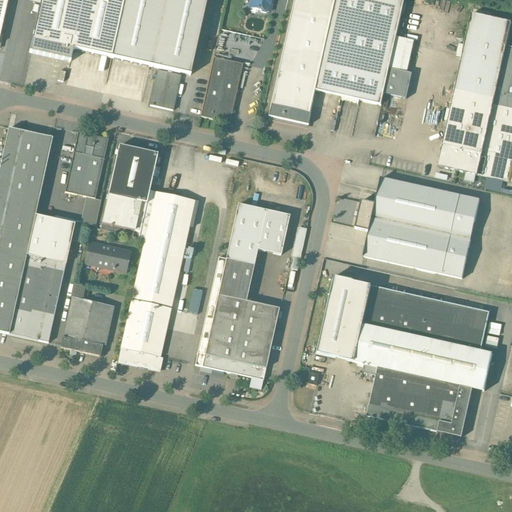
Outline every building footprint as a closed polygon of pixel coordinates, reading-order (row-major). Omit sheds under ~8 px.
[(41,0),(31,50),(71,58),(72,49),(110,58),(123,0),(41,0)] [(206,0),(123,0),(110,58),(190,77),(206,0)] [(251,0),(250,8),(256,10),(256,11),(258,11),(258,10),(261,11),(260,12),(261,13),(265,14),(266,13),(266,12),(269,13),(272,0),(251,0)] [(335,0),(293,0),(270,106),(310,115),(315,92),(335,0)] [(404,0),(335,0),(315,92),(381,106),(383,95),(389,70),(404,0)] [(471,15),(437,168),(477,177),(506,47),(511,24),(471,15)] [(511,48),(506,47),(477,177),(511,184),(511,48)] [(242,65),(213,59),(200,118),(229,125),(242,65)] [(412,75),(389,70),(383,95),(406,100),(412,75)] [(180,77),(157,72),(150,107),(172,112),(180,77)] [(310,115),(270,106),(268,118),(307,127),(310,115)] [(0,333),(9,336),(26,257),(35,217),(52,140),(8,130),(0,166),(0,333)] [(108,141),(78,134),(64,194),(95,200),(108,141)] [(157,155),(119,147),(108,196),(140,203),(134,232),(140,233),(157,155)] [(479,201),(381,180),(378,192),(369,190),(365,204),(375,206),(375,207),(364,205),(359,228),(370,231),(370,232),(360,230),(357,244),(366,246),(364,258),(462,280),(479,201)] [(194,202),(155,193),(120,350),(160,359),(194,202)] [(108,196),(102,225),(120,229),(134,232),(140,203),(108,196)] [(266,212),(237,206),(225,261),(253,267),(257,251),(266,212)] [(289,217),(266,212),(257,251),(280,256),(289,217)] [(74,225),(35,217),(26,257),(65,266),(74,225)] [(120,229),(102,225),(100,231),(119,235),(120,229)] [(129,253),(89,245),(84,265),(125,274),(129,253)] [(65,266),(26,257),(9,336),(48,344),(65,266)] [(218,259),(197,355),(204,356),(225,261),(218,259)] [(253,267),(225,261),(204,356),(204,357),(265,370),(279,310),(246,303),(253,267)] [(371,287),(332,279),(315,355),(354,363),(371,287)] [(87,289),(74,286),(71,299),(84,302),(87,289)] [(489,314),(371,287),(354,363),(366,366),(364,374),(376,377),(367,417),(437,433),(448,384),(473,390),(484,392),(492,355),(481,353),(489,314)] [(84,302),(71,299),(60,349),(100,358),(111,308),(84,302)] [(489,323),(488,333),(500,334),(501,324),(489,323)] [(265,370),(204,357),(202,368),(251,379),(249,389),(260,391),(263,382),(265,370)] [(318,376),(308,373),(305,385),(315,387),(318,376)] [(473,390),(448,384),(437,433),(462,438),(473,390)]
